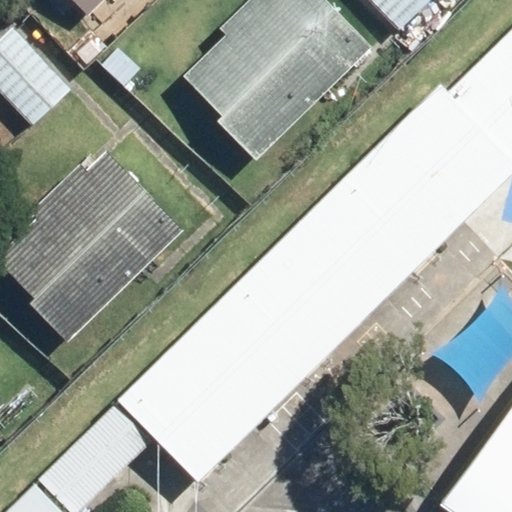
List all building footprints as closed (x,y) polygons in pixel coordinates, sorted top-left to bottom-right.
[(83,0),(103,20),(123,0),(83,0)] [(313,0),(257,0),(178,76),(253,153),(361,49),(313,0)] [(358,0),(373,18),(395,0),(358,0)] [(511,14),(462,69),(511,119),(511,14)] [(61,83),(22,40),(0,59),(0,87),(26,115),(61,83)] [(511,153),(438,80),(115,402),(195,482),(511,166),(511,153)] [(0,264),(0,279),(63,341),(160,243),(89,174),(0,264)] [(114,404),(42,477),(77,511),(80,511),(152,441),(114,404)] [(511,511),(511,415),(441,511),(511,511)] [(61,511),(31,482),(0,511),(61,511)]
